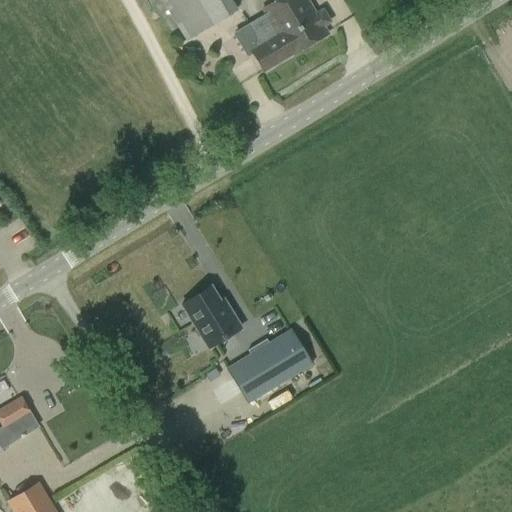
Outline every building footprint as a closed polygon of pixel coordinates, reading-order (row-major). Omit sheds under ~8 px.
[(235,10),(228,0),(161,0),(186,40),(235,10)] [(273,0),(260,8),(264,14),(269,10),(271,13),(275,10),(279,17),(278,18),(281,23),(280,23),(283,28),(286,26),(288,30),(284,33),(295,51),(326,32),(321,25),(328,21),(320,8),(314,13),(305,0),(273,0)] [(246,58),(252,54),(262,70),(290,53),(291,54),(295,51),(284,33),(288,30),(286,26),(283,28),(280,23),(281,23),(278,18),(279,17),(275,10),(271,13),(269,10),(264,14),(231,34),(246,58)] [(223,308),(210,287),(180,306),(207,349),(240,328),(226,306),(223,308)] [(309,362),(291,331),(226,370),(244,401),(309,362)] [(20,398),(1,410),(9,423),(28,411),(20,398)] [(13,511),(55,511),(38,482),(6,501),(13,511)]
